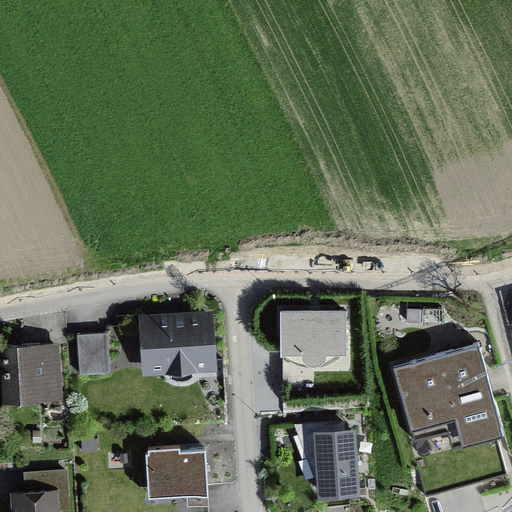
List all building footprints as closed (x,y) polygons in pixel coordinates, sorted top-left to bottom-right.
[(324,356),(325,350),(345,350),(344,309),(282,310),(282,351),(302,350),(304,356),(308,360),(314,362),(319,360),(324,356)] [(147,368),(212,364),(209,314),(144,318),(147,368)] [(80,372),(110,371),(107,331),(77,332),(80,372)] [(425,494),(507,472),(482,380),(489,378),(478,341),(410,360),(412,367),(395,371),(414,437),(410,438),(425,494)] [(41,347),(41,342),(3,344),(6,394),(44,391),(43,379),(60,377),(58,346),(41,347)] [(321,492),(356,490),(352,429),(317,431),(321,492)] [(180,448),(180,444),(148,446),(148,450),(146,450),(149,495),(208,491),(206,446),(180,448)] [(17,511),(55,511),(54,494),(67,493),(66,469),(35,471),(37,491),(16,492),(17,511)] [(511,511),(511,501),(491,502),(491,511),(511,511)]
